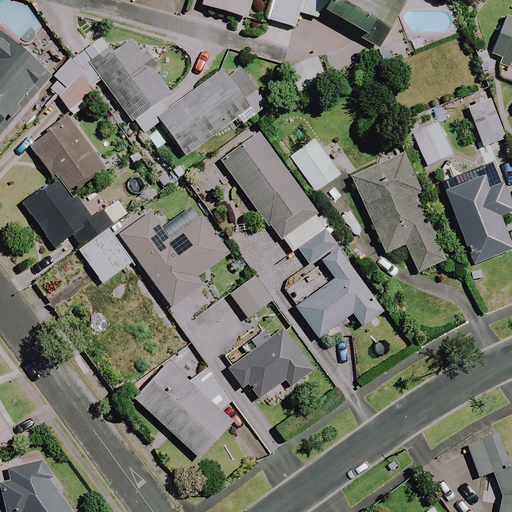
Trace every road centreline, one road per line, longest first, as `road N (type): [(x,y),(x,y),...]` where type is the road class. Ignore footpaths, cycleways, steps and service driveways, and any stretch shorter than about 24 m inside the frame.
road 1 (residential): [(511,354),(276,511)]
road 2 (residential): [(153,511),(0,300)]
road 3 (residential): [(73,0),(279,57)]
